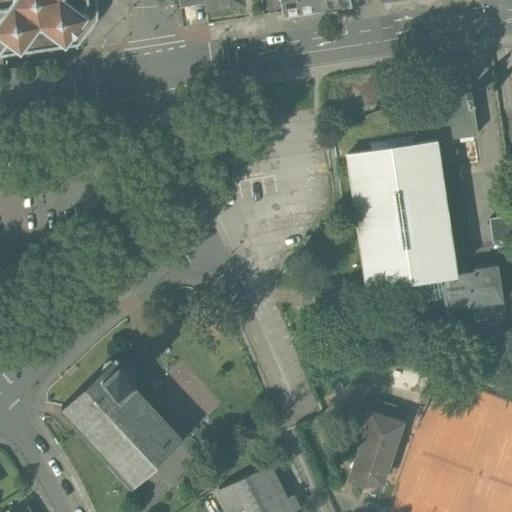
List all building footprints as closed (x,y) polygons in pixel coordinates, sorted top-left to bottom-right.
[(0,53),(79,43),(94,22),(64,0),(0,0),(0,1),(0,53)] [(64,0),(94,22),(98,16),(96,0),(64,0)] [(316,0),(281,0),(284,13),(317,8),(316,0)] [(316,0),(317,8),(352,3),(351,0),(316,0)] [(437,113),(338,128),(340,143),(342,154),(349,153),(369,285),(406,279),(458,272),(438,139),(479,133),(473,92),(434,98),(437,113)] [(511,215),(492,218),(495,243),(511,240),(511,215)] [(511,264),(500,266),(505,301),(474,306),(477,324),(511,319),(511,264)] [(458,272),(406,279),(410,308),(421,306),(422,313),(474,306),(505,301),(500,266),(458,272)] [(123,361),(120,358),(119,360),(110,358),(106,360),(105,362),(105,363),(103,368),(61,406),(66,411),(64,412),(67,416),(67,415),(74,422),(74,423),(76,426),(78,424),(82,429),(83,429),(118,466),(117,466),(128,478),(128,479),(133,484),(153,466),(155,465),(158,463),(161,461),(163,458),(164,455),(184,438),(168,421),(133,384),(139,378),(136,375),(137,373),(134,370),(133,370),(127,364),(128,364),(125,360),(123,361)] [(396,407),(374,400),(371,409),(394,416),(396,407)] [(371,409),(349,480),(363,484),(377,482),(399,418),(394,416),(371,409)] [(269,463),(218,489),(229,511),(234,511),(236,511),(296,511),(295,509),(300,507),(294,494),(286,497),(269,463)]
